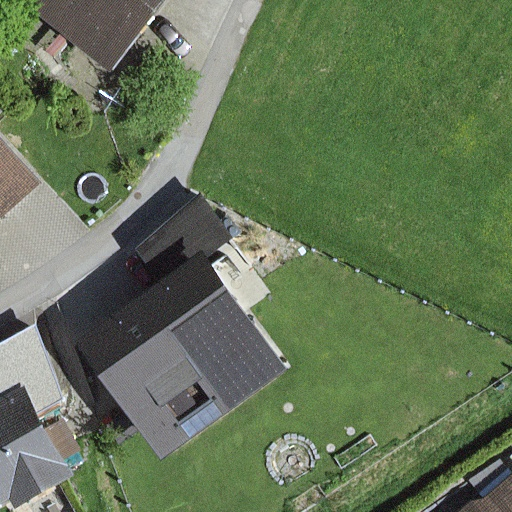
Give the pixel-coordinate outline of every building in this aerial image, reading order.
[(167,0),(21,0),(110,71),(167,0)] [(0,147),(0,232),(43,194),(0,147)] [(222,251),(246,233),(215,190),(149,244),(174,277),(217,246),(222,251)] [(88,340),(176,460),(305,365),(222,251),(217,246),(174,277),(88,340)] [(0,510),(62,479),(36,429),(63,415),(30,351),(0,365),(0,510)] [(511,511),(511,472),(462,511),(511,511)]
